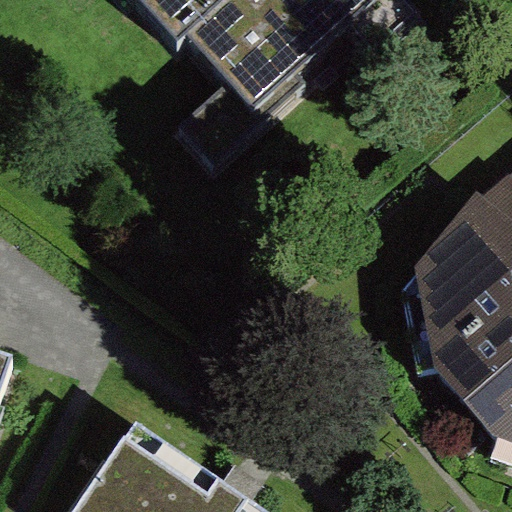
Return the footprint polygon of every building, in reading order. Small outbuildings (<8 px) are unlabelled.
[(178,14),(249,91),(345,5),(375,38),(416,0),(152,0),(171,20),(178,14)] [(215,94),(190,120),(221,148),(245,122),(215,94)] [(511,191),(459,237),(392,322),(414,426),(483,502),(511,511),(511,383),(506,378),(495,321),(511,307),(511,191)] [(0,402),(11,371),(0,366),(0,402)] [(254,511),(138,435),(86,511),(254,511)]
